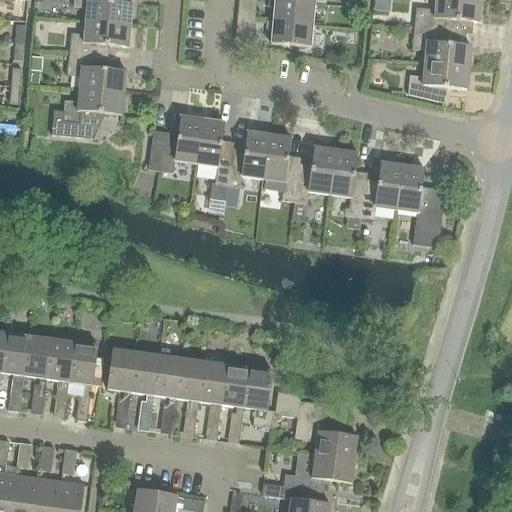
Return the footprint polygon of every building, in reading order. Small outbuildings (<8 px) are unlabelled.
[(106,3),(105,0),(73,0),(73,9),(86,10),(85,23),(130,28),(132,5),(106,3)] [(252,0),(238,0),(237,11),(255,13),(256,0),(252,0)] [(451,34),(452,22),(479,25),(481,3),(452,0),(435,0),(434,12),(415,10),(413,31),(451,34)] [(314,6),(268,1),(267,9),(273,9),(272,23),(312,27),(314,6)] [(254,21),(255,13),(237,11),(237,20),(254,21)] [(237,20),(235,33),(253,35),(254,21),(237,20)] [(312,27),(272,23),(266,22),(265,30),(271,31),(270,45),(310,49),(312,27)] [(69,56),(100,59),(102,47),(128,50),(130,28),(85,23),(84,36),(70,35),(69,56)] [(16,27),(14,45),(23,45),(25,28),(16,27)] [(425,53),(423,66),(468,70),(470,48),(444,45),(445,34),(451,34),(413,31),(411,51),(425,53)] [(252,44),(253,35),(235,33),(234,42),(252,44)] [(23,45),(14,45),(13,62),(22,63),(23,45)] [(78,91),(124,95),(126,73),(99,71),(100,59),(69,56),(67,77),(80,78),(78,91)] [(407,97),(437,104),(440,90),(466,92),(468,70),(423,66),(422,79),(409,78),(407,97)] [(12,70),(10,88),(19,88),(21,71),(12,70)] [(39,77),(31,76),(30,85),(38,86),(39,77)] [(19,88),(10,88),(9,105),(18,106),(19,88)] [(53,112),(51,137),(90,140),(93,115),(122,117),(124,95),(78,91),(77,104),(64,103),(63,113),(53,112)] [(174,163),(195,166),(202,121),(180,118),(176,144),(164,142),(160,174),(172,175),(174,163)] [(202,121),(195,166),(216,169),(214,187),(227,189),(232,158),(232,152),(221,150),(224,125),(202,121)] [(0,134),(15,136),(16,127),(0,125),(0,134)] [(165,136),(153,134),(147,172),(160,174),(164,142),(165,136)] [(262,182),(268,137),(247,134),(243,159),(232,158),(227,189),(240,191),(241,179),(262,182)] [(290,140),(268,137),(262,182),(283,185),(281,203),(293,204),(298,173),(299,167),(287,165),(290,140)] [(329,197),(335,152),(313,149),(309,175),(298,173),(293,204),(306,206),(308,194),(329,197)] [(357,155),(335,152),(329,197),(350,200),(347,218),(360,220),(365,188),(366,182),(354,180),(357,155)] [(365,188),(360,220),(373,222),(374,209),(396,212),(402,167),(380,164),(376,189),(365,188)] [(437,251),(445,193),(421,189),(424,170),(402,167),(396,212),(416,215),(412,247),(437,251)] [(5,335),(0,375),(16,378),(15,384),(11,384),(10,393),(20,394),(23,378),(27,338),(5,335)] [(27,338),(23,378),(39,381),(38,387),(33,387),(32,396),(43,397),(46,381),(50,341),(27,338)] [(50,341),(46,381),(61,384),(60,390),(56,390),(55,399),(66,400),(68,385),(73,345),(50,341)] [(73,345),(68,385),(84,387),(83,394),(79,393),(78,402),(88,403),(91,388),(94,360),(96,348),(73,345)] [(128,411),(130,396),(135,355),(111,352),(106,392),(123,395),(122,401),(118,400),(116,410),(128,411)] [(135,355),(130,396),(146,398),(145,404),(140,403),(139,413),(150,414),(152,399),(158,358),(135,355)] [(158,358),(152,399),(168,401),(167,407),(163,406),(162,416),(172,417),(175,402),(180,361),(158,358)] [(94,360),(91,388),(98,389),(102,361),(94,360)] [(180,361),(175,402),(191,404),(190,410),(186,409),(184,419),(195,420),(197,405),(203,364),(180,361)] [(203,364),(197,405),(213,407),(213,413),(208,413),(207,422),(218,424),(220,408),(225,368),(203,364)] [(225,368),(220,408),(235,410),(235,416),(231,416),(229,425),(240,427),(242,411),(248,371),(225,368)] [(271,431),(273,417),(273,414),(266,413),(271,374),(248,371),(242,411),(254,413),(252,428),(271,431)] [(354,463),(357,439),(335,436),(337,420),(343,421),(344,410),(299,404),(300,398),(277,394),(274,414),(273,414),(273,417),(297,420),(294,442),(315,444),(313,457),(354,463)] [(30,447),(18,445),(15,469),(27,470),(30,447)] [(52,450),(41,448),(38,472),(49,474),(52,450)] [(75,453),(64,452),(60,475),(72,477),(75,453)] [(310,481),(308,492),(320,494),(322,482),(351,486),(354,463),(313,457),(310,481)] [(0,475),(0,511),(9,511),(14,477),(0,475)] [(14,477),(9,511),(32,511),(37,480),(14,477)] [(310,481),(284,477),(283,489),(308,492),(310,481)] [(37,480),(32,511),(55,511),(59,484),(37,480)] [(59,484),(55,511),(79,511),(83,487),(59,484)] [(289,501),(287,511),(328,511),(330,506),(307,503),(308,492),(283,489),(263,486),(261,498),(289,501)] [(182,511),(202,511),(203,504),(203,503),(137,491),(133,511),(174,511),(176,506),(183,507),(182,511)]
